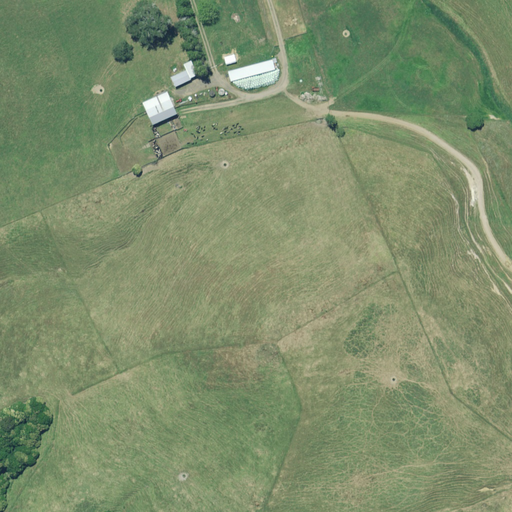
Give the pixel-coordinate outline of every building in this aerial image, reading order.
[(229,0),(234,9),(236,8),(244,26),(251,22),(254,28),(262,24),(257,15),(262,12),(256,0),(229,0)] [(311,44),(308,34),(298,37),(299,41),(302,40),(303,46),(311,44)] [(243,57),(247,55),(247,57),(254,54),(253,52),(259,49),(253,37),(237,44),(240,51),(233,54),(229,45),(219,49),(226,63),(243,56),(243,57)] [(200,75),(196,66),(193,60),(184,65),(187,70),(172,78),(176,87),(200,75)] [(177,114),(168,92),(144,103),(153,125),(177,114)]
